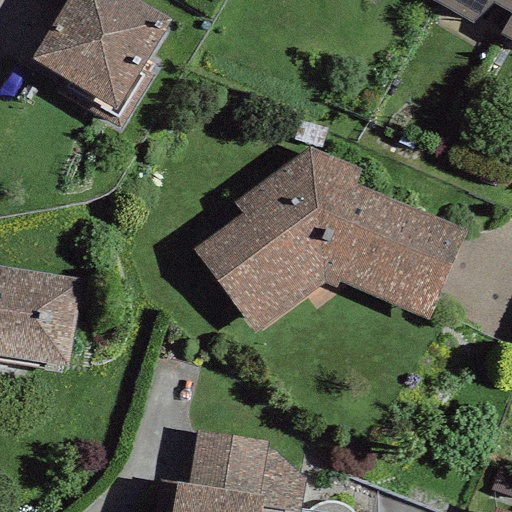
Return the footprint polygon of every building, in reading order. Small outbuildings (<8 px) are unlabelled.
[(65,0),(61,8),(30,60),(65,81),(57,94),(119,129),(150,75),(140,69),(169,20),(135,0),(65,0)] [(46,0),(61,8),(65,0),(46,0)] [(511,0),(432,0),(497,37),(499,33),(510,15),(511,16),(511,0)] [(511,16),(510,15),(499,33),(511,40),(511,16)] [(191,249),(254,332),(323,284),(334,289),(338,281),(426,322),(466,232),(354,185),(363,171),(312,146),(232,203),(241,214),(191,249)] [(80,279),(0,266),(0,356),(67,366),(80,279)] [(266,442),(195,431),(187,485),(258,495),(258,492),(265,448),(266,442)] [(298,511),(304,479),(265,448),(258,492),(258,495),(262,496),(260,509),(288,511),(298,511)] [(187,485),(175,483),(170,511),(259,511),(260,509),(262,496),(258,495),(187,485)]
